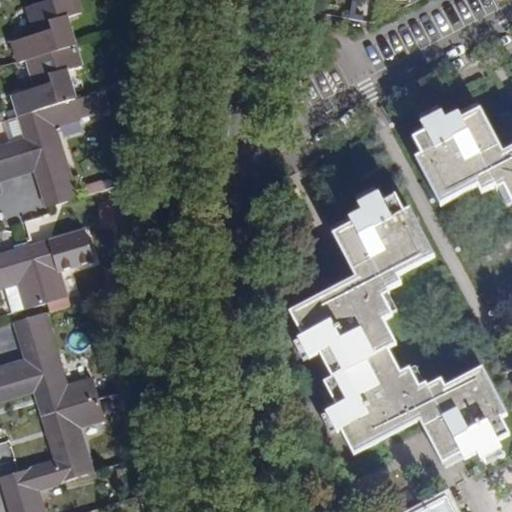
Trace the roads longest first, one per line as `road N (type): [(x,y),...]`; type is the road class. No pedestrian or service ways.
road 1 (tertiary): [(229,119),(225,198),(255,511)]
road 2 (residential): [(229,119),(305,122),(469,40)]
road 3 (tertiary): [(248,0),(229,119)]
